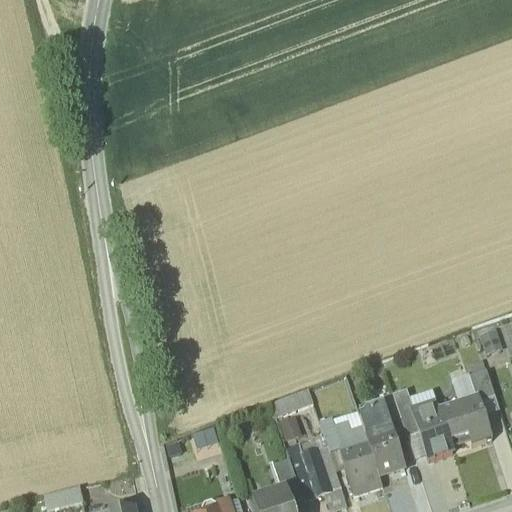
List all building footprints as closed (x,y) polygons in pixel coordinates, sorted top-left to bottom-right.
[(481,340),(488,359),(504,353),(497,334),(481,340)] [(485,374),(470,379),(477,399),(480,398),(482,405),(494,401),(485,374)] [(407,439),(419,435),(410,408),(405,392),(392,396),(393,400),(401,424),(407,439)] [(270,407),(275,421),(313,407),(308,393),(270,407)] [(477,399),(438,412),(449,445),(472,438),(476,449),(494,443),(482,405),(480,398),(477,399)] [(393,400),(381,404),(384,415),(385,414),(389,428),(401,424),(393,400)] [(449,445),(438,412),(434,400),(410,408),(419,435),(429,464),(453,456),(449,445)] [(384,415),(374,418),(372,412),(370,413),(372,417),(370,418),(371,419),(359,423),(362,430),(365,440),(391,432),(389,428),(385,414),(384,415)] [(279,425),(285,444),(301,439),(295,420),(279,425)] [(340,460),(367,450),(368,450),(365,440),(362,430),(350,434),(347,424),(334,428),(331,420),(319,424),(324,440),(327,451),(329,457),(339,454),(340,460)] [(404,472),(391,432),(365,440),(368,450),(378,480),(404,472)] [(324,440),(286,453),(290,464),(289,464),(302,504),(313,500),(313,502),(331,496),(317,454),(327,451),(324,440)] [(367,450),(340,460),(350,490),(377,481),(367,450)] [(302,504),(289,464),(273,470),(282,497),(286,495),(291,509),(302,505),(302,504)] [(79,492),(44,499),(47,511),(62,511),(83,508),(79,492)] [(276,511),(272,511),(255,511),(254,506),(252,507),(253,511),(292,511),(291,509),(286,495),(282,497),(272,500),(276,511)]
